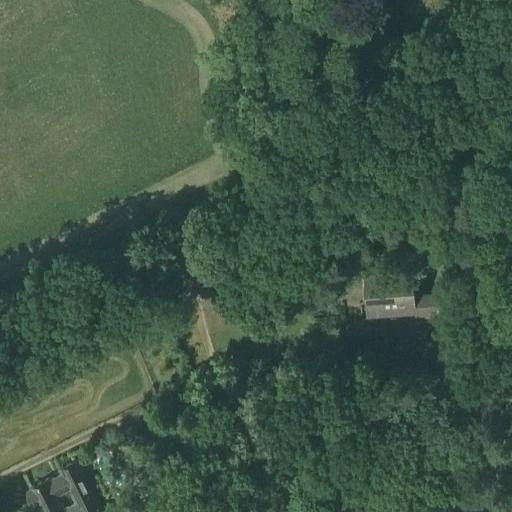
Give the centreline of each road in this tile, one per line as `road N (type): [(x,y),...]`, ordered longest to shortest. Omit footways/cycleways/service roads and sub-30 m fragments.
road 1 (track): [(511,88),(0,337)]
road 2 (track): [(281,201),(236,80),(271,45),(336,18)]
road 3 (track): [(189,246),(235,349),(305,451)]
